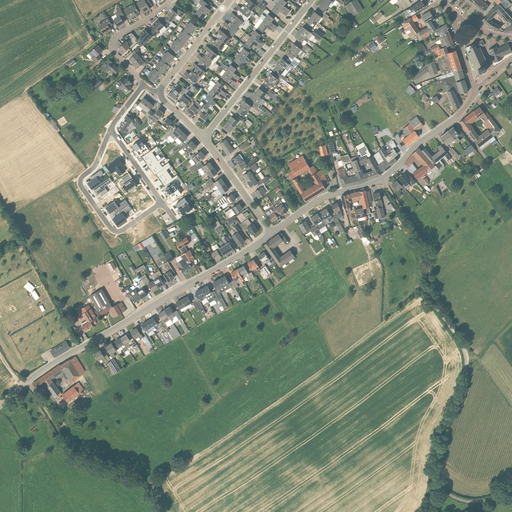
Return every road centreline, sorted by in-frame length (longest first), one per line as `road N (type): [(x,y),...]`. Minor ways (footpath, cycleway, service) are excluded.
road 1 (unclassified): [(427,511),(436,447),(460,394),(466,356),(429,296),(425,246),(382,178)]
road 2 (tertiary): [(0,405),(52,363),(270,233)]
road 3 (residential): [(202,137),(310,0)]
road 4 (residential): [(109,132),(79,184),(110,229),(122,230),(161,203)]
road 5 (residential): [(144,84),(110,43),(171,0)]
road 6 (tertiary): [(382,178),(475,92)]
road 7 (tertiary): [(270,233),(321,197),(382,178)]
